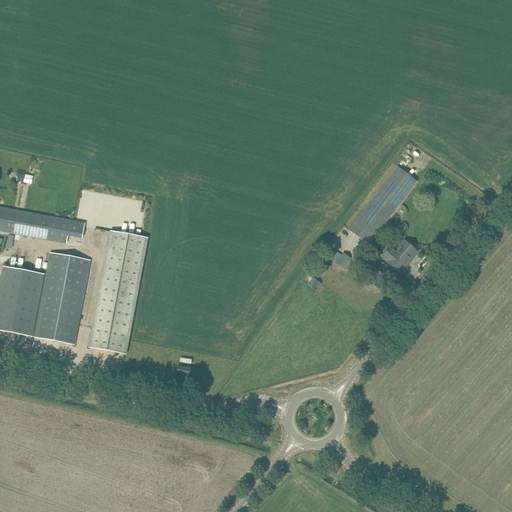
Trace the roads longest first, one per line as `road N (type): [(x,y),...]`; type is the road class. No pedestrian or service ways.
road 1 (tertiary): [(290,407),(192,412),(0,369)]
road 2 (tertiary): [(332,396),(511,200)]
